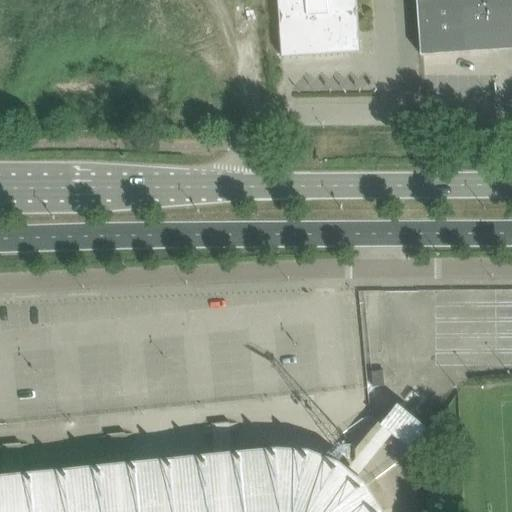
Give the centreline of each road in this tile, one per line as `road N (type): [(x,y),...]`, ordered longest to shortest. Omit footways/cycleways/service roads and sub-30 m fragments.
road 1 (unclassified): [(0,281),(377,270)]
road 2 (secondary): [(0,237),(376,234)]
road 3 (residential): [(511,113),(268,116),(246,144),(248,188)]
road 4 (secondary): [(511,186),(248,188)]
road 5 (secondary): [(248,188),(0,187)]
road 6 (secondary): [(376,234),(511,233)]
road 7 (unclassified): [(377,270),(511,269)]
